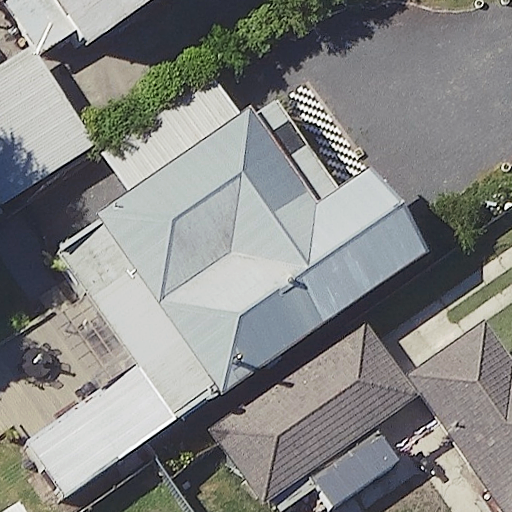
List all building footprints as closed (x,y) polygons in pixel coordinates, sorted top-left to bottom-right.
[(24,0),(55,44),(121,0),(24,0)] [(479,0),(440,0),(453,19),(479,0)] [(20,46),(0,58),(0,199),(84,146),(20,46)] [(228,108),(72,221),(200,398),(404,251),(346,170),(298,205),(228,108)] [(352,320),(193,433),(248,511),(401,403),(479,511),(511,511),(511,351),(497,362),(467,321),(391,374),(352,320)]
